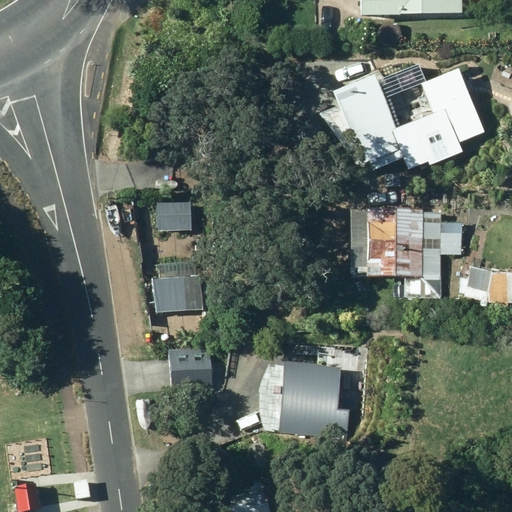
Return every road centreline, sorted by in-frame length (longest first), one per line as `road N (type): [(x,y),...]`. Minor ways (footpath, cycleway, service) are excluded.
road 1 (unclassified): [(69,225),(91,302),(120,511)]
road 2 (unclassified): [(18,57),(69,225)]
